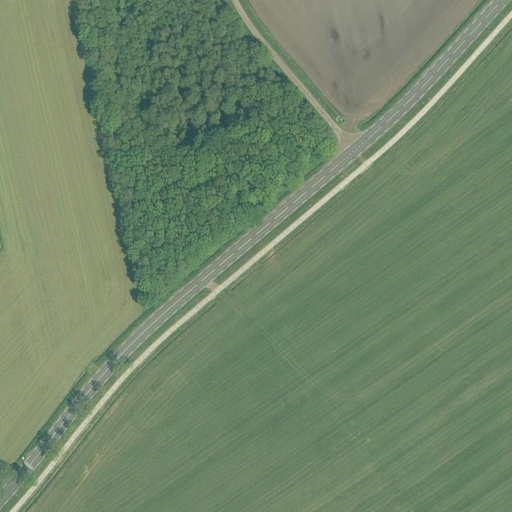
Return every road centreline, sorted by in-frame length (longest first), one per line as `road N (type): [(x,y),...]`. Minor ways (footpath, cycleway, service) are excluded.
road 1 (primary): [(0,501),(110,369),(398,113),(503,0)]
road 2 (track): [(234,0),(354,150)]
